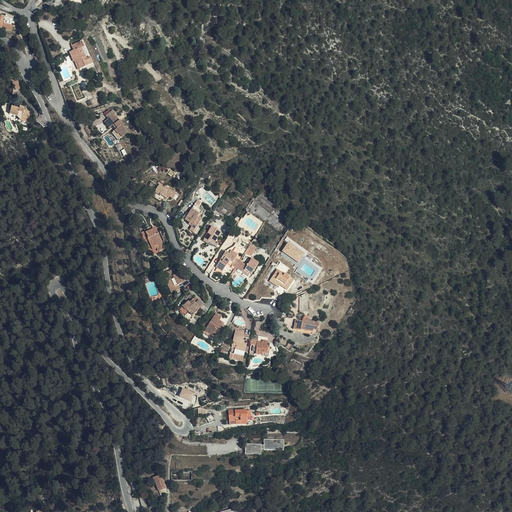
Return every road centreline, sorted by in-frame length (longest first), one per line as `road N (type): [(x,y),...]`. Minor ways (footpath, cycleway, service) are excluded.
road 1 (tertiary): [(20,61),(99,229),(122,340),(149,384),(187,422),(184,431),(174,428),(109,361),(65,288),(53,284),(109,414),(132,511)]
road 2 (residential): [(57,101),(127,200),(163,217),(204,279),(267,309)]
